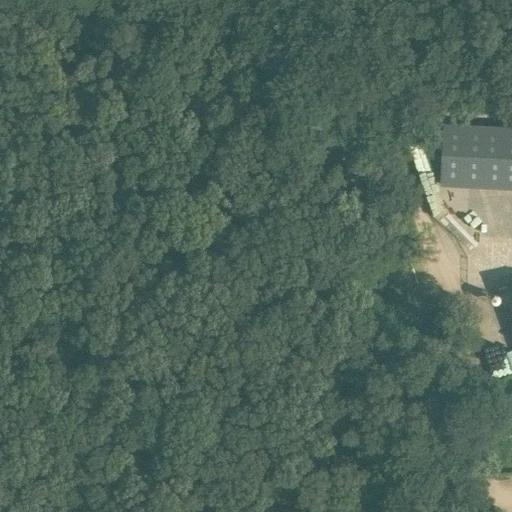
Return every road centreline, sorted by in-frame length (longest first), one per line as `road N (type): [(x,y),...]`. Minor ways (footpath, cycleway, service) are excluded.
road 1 (track): [(481,511),(478,357),(427,235)]
road 2 (track): [(347,0),(427,235)]
